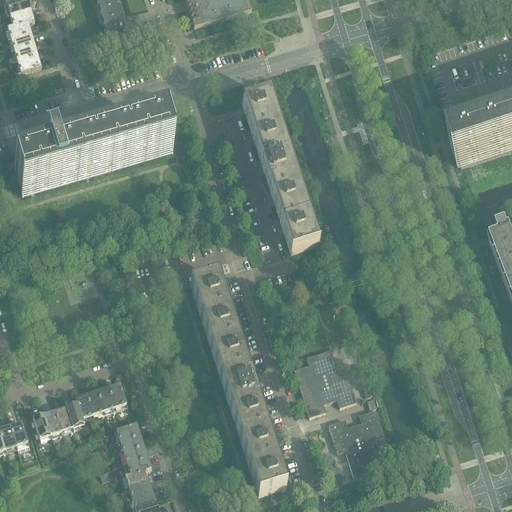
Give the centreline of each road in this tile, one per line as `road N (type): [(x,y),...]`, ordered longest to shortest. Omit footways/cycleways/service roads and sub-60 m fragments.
road 1 (tertiary): [(344,42),(489,490)]
road 2 (tertiary): [(511,467),(372,33)]
road 3 (residential): [(320,511),(187,87)]
road 4 (residential): [(182,511),(143,392),(130,375),(118,370),(21,397)]
road 5 (residential): [(344,42),(187,87)]
